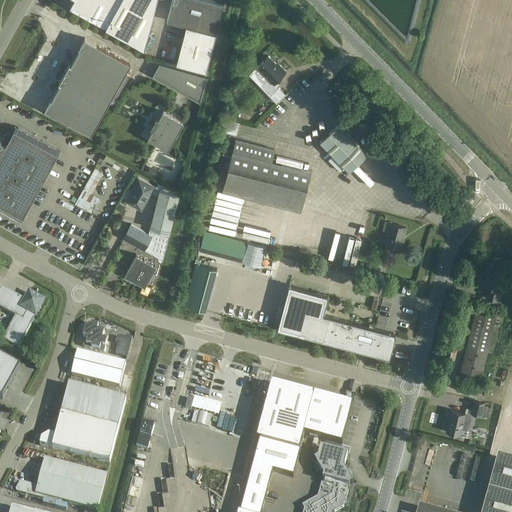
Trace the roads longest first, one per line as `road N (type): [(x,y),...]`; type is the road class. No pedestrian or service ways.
road 1 (unclassified): [(412,388),(139,317),(80,286)]
road 2 (tertiary): [(496,187),(314,0)]
road 3 (unclassified): [(496,187),(463,222),(450,253),(412,388)]
road 4 (unclassified): [(0,479),(49,385),(80,286)]
road 5 (unclassified): [(412,388),(379,511)]
